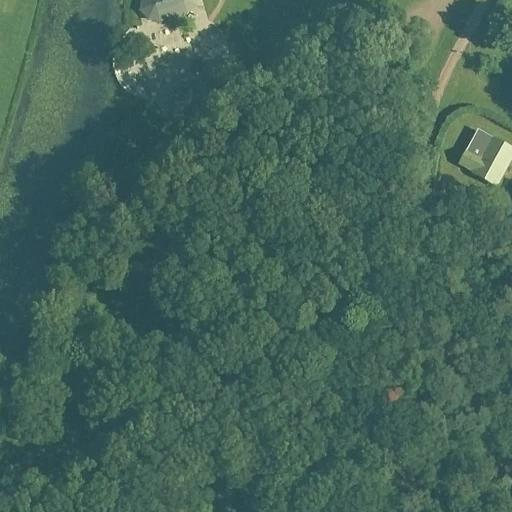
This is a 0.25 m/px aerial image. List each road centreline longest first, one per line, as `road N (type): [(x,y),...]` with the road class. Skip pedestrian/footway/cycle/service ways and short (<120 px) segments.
road 1 (track): [(485,0),(443,92),(401,220),(331,511)]
road 2 (unknown): [(372,343),(324,359),(124,511)]
road 3 (unknown): [(409,196),(329,239),(169,284)]
road 4 (tertiary): [(511,391),(480,511)]
